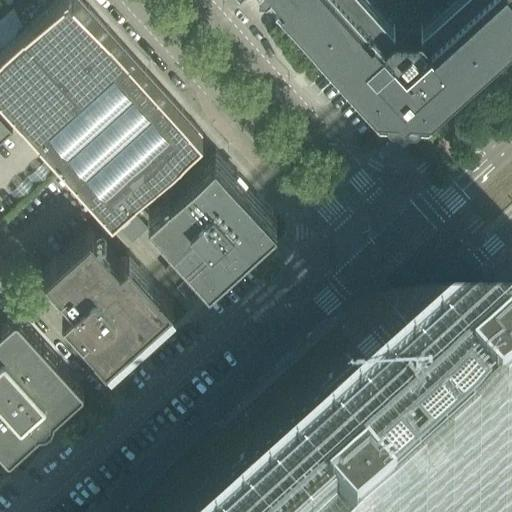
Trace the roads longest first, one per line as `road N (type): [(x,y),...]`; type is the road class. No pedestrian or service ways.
road 1 (unclassified): [(315,311),(247,315),(28,511)]
road 2 (tertiary): [(136,0),(379,255)]
road 3 (secondary): [(194,511),(426,301)]
road 4 (tertiary): [(404,233),(198,0)]
road 5 (secondary): [(315,311),(106,511)]
road 6 (secondary): [(511,140),(404,233)]
